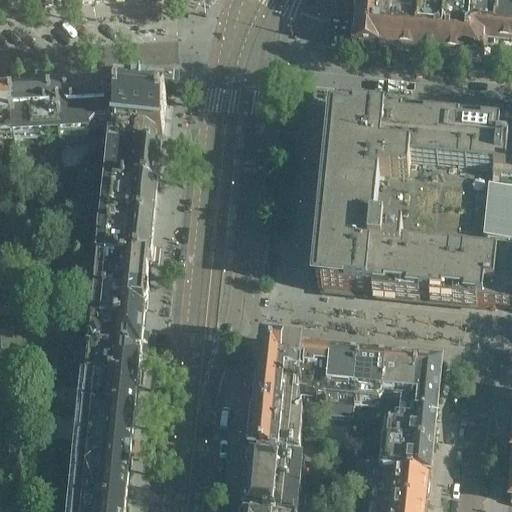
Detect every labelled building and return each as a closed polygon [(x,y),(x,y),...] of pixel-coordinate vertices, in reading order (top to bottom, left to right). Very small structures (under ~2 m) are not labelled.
[(97,5),(96,0),(0,0),(0,10),(43,8),(97,5)] [(384,10),(391,0),(342,0),(358,10),(357,20),(376,22),(377,10),(384,10)] [(511,52),(511,3),(510,3),(507,5),(506,8),(489,7),(488,14),(472,13),(472,15),(467,64),(489,66),(490,54),(499,55),(498,57),(505,57),(505,51),(511,52)] [(415,59),(419,14),(407,13),(402,19),(389,18),(384,10),(377,10),(376,22),(357,20),(353,53),(415,59)] [(467,64),(472,15),(423,10),(419,13),(419,14),(415,59),(467,64)] [(173,81),(173,73),(157,72),(157,80),(173,81)] [(150,272),(164,140),(167,106),(160,105),(161,100),(155,94),(107,97),(108,117),(115,116),(113,140),(104,238),(102,238),(101,250),(103,250),(101,267),(104,268),(150,272)] [(113,140),(115,116),(108,117),(107,97),(60,99),(63,148),(70,147),(69,142),(91,140),(97,135),(109,134),(113,140)] [(63,148),(60,99),(10,102),(13,145),(53,143),(53,148),(63,148)] [(0,145),(13,145),(10,102),(0,102),(0,145)] [(511,136),(336,119),(318,294),(373,300),(381,298),(381,297),(394,298),(393,302),(511,313),(511,136)] [(45,257),(47,241),(37,240),(35,256),(45,257)] [(147,303),(150,272),(104,268),(102,286),(97,285),(96,297),(147,303)] [(38,292),(40,277),(30,276),(28,291),(38,292)] [(144,333),(147,303),(96,297),(94,311),(100,311),(98,328),(144,333)] [(141,363),(144,333),(98,328),(96,346),(91,345),(90,358),(141,363)] [(36,352),(37,345),(27,344),(27,351),(36,352)] [(45,353),(46,346),(37,345),(36,352),(45,353)] [(300,467),(305,423),(299,418),(296,417),(298,399),(316,401),(316,405),(327,406),(332,357),(327,356),(327,355),(263,349),(257,404),(249,403),(245,444),(253,444),(246,511),(335,511),(337,501),(299,497),(301,483),(304,482),(305,474),(302,472),(303,467),(300,467)] [(35,361),(36,352),(27,351),(27,360),(35,361)] [(355,408),(359,360),(332,357),(327,406),(355,408)] [(138,393),(141,363),(90,358),(89,370),(85,370),(83,387),(92,388),(138,393)] [(384,407),(388,363),(359,360),(355,408),(379,411),(384,407)] [(412,412),(417,365),(388,363),(384,407),(385,406),(395,407),(394,410),(404,411),(412,412)] [(436,423),(442,368),(417,365),(412,412),(411,421),(436,423)] [(135,423),(138,393),(92,388),(90,407),(84,406),(83,418),(90,419),(135,423)] [(36,413),(37,406),(26,404),(25,412),(36,413)] [(433,454),(436,423),(411,421),(412,412),(404,411),(403,425),(399,425),(398,431),(387,430),(385,449),(433,454)] [(35,422),(36,413),(25,412),(25,421),(35,422)] [(130,471),(135,423),(90,419),(86,451),(81,451),(80,466),(130,471)] [(24,448),(25,429),(10,429),(11,448),(24,448)] [(24,468),(24,448),(11,448),(12,469),(24,468)] [(431,481),(433,454),(385,449),(382,476),(427,481),(431,481)] [(126,511),(130,471),(80,466),(78,483),(83,484),(80,511),(126,511)] [(428,494),(429,485),(426,483),(427,481),(382,476),(378,476),(378,481),(375,482),(374,494),(376,496),(376,502),(424,507),(425,496),(428,494)] [(34,510),(35,501),(23,500),(23,508),(34,510)] [(423,511),(424,507),(376,502),(375,509),(373,509),(372,511),(423,511)]
